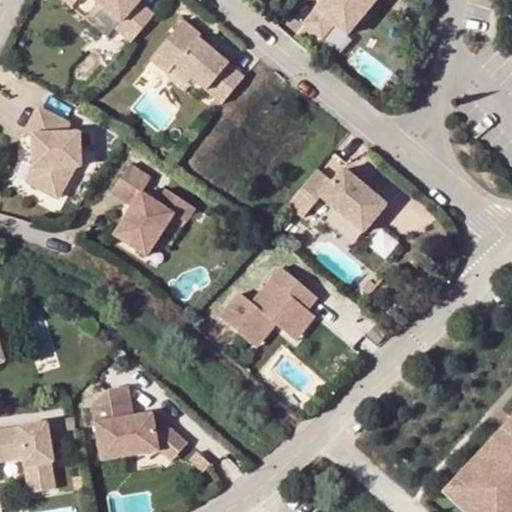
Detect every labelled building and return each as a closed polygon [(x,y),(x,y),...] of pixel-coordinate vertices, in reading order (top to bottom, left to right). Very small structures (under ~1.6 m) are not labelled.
[(143,5),(148,0),(94,0),(125,26),(119,34),(135,48),(160,20),(143,5)] [(310,0),(323,10),(304,33),(321,47),(333,33),(346,44),(358,30),(366,29),(371,23),(371,16),(383,1),(381,0),(310,0)] [(168,76),(174,68),(226,110),(250,81),(198,38),(200,35),(183,21),(149,61),(168,76)] [(320,135),(262,87),(237,117),(295,166),(320,135)] [(24,136),(32,136),(33,154),(33,169),(27,182),(57,199),(75,167),(80,167),(79,134),(70,134),(69,125),(39,109),(24,136)] [(22,136),(22,137),(21,137),(21,139),(21,140),(20,142),(21,145),(21,147),(23,150),(25,152),(29,154),(33,154),(32,136),(24,136),(22,136)] [(152,178),(130,164),(109,195),(132,210),(115,236),(146,256),(172,216),(186,224),(195,209),(165,189),(154,204),(141,195),(152,178)] [(308,187),(324,200),(366,235),(389,209),(347,174),(337,186),(320,173),(308,187)] [(324,200),(308,187),(289,210),(305,223),(324,200)] [(252,304),(240,294),(219,320),(250,345),(269,321),(275,326),(288,335),(308,311),(317,299),(301,285),(282,269),(268,285),(252,304)] [(315,317),(308,311),(288,335),(296,342),(315,317)] [(275,326),(269,321),(250,345),(256,349),(275,326)] [(93,404),(96,425),(134,418),(129,386),(108,390),(93,404)] [(157,437),(167,425),(155,415),(134,418),(96,425),(102,461),(160,451),(157,437)] [(511,511),(511,417),(449,484),(478,511),(511,511)] [(46,424),(0,430),(0,462),(23,459),(24,466),(29,494),(55,489),(51,462),(52,462),(46,424)] [(167,425),(157,437),(160,451),(172,461),(188,443),(167,425)] [(203,470),(210,462),(197,451),(190,458),(203,470)] [(478,511),(449,484),(441,493),(460,511),(478,511)]
